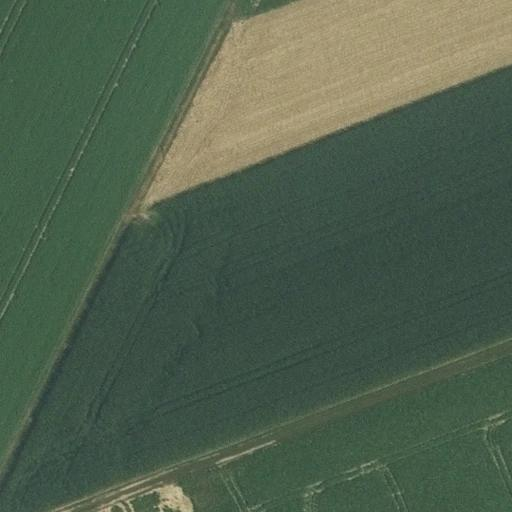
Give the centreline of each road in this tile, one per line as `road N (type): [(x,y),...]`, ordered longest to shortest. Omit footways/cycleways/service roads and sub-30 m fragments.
road 1 (track): [(233,0),(0,500)]
road 2 (track): [(114,511),(511,355)]
